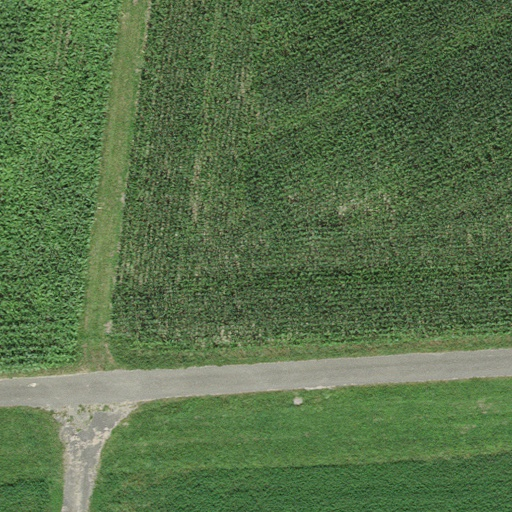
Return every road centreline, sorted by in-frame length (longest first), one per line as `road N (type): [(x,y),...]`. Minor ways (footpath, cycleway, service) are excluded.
road 1 (track): [(130,0),(73,511)]
road 2 (track): [(0,398),(511,366)]
